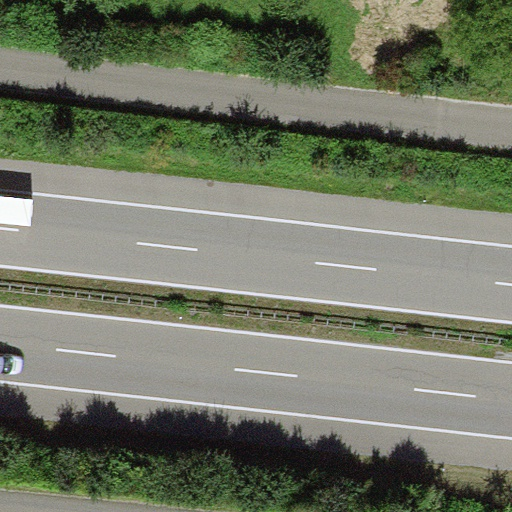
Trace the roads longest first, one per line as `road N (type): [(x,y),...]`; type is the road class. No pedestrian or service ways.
road 1 (unclassified): [(511,122),(0,61)]
road 2 (motorway): [(511,284),(0,226)]
road 3 (motorway): [(0,343),(511,400)]
